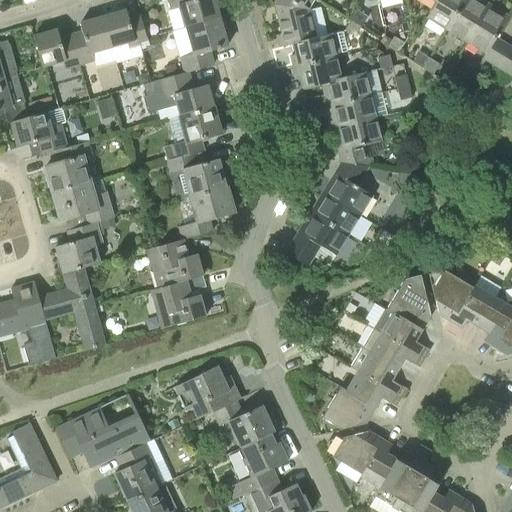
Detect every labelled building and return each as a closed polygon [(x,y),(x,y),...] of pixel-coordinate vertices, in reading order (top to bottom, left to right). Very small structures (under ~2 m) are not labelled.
[(186,30),(220,21),(213,0),(168,0),(171,11),(178,9),(183,28),(185,28),(186,30)] [(293,44),(316,38),(309,8),(315,0),(314,0),(277,0),(274,5),(282,34),(276,35),(279,47),(293,44)] [(426,19),(446,32),(465,0),(436,0),(436,2),(426,19)] [(465,0),(446,32),(466,44),(486,9),(477,4),(479,0),(465,0)] [(496,65),(508,46),(496,38),(509,17),(499,11),(496,15),(486,9),(466,44),(484,55),(482,58),(495,66),(496,65)] [(138,41),(147,39),(140,16),(128,19),(126,11),(103,17),(112,49),(128,44),(130,52),(140,49),(138,41)] [(351,21),(361,27),(367,18),(357,11),(351,21)] [(92,54),(112,49),(103,17),(80,24),(82,32),(71,35),(80,66),(94,62),(92,54)] [(184,73),(188,72),(213,65),(209,52),(227,46),(220,21),(186,30),(193,55),(179,58),(184,73)] [(344,31),(355,37),(361,27),(351,21),(344,31)] [(65,70),(80,66),(71,35),(60,39),(58,30),(34,37),(43,68),(63,63),(65,70)] [(293,67),(336,57),(331,34),(316,38),(293,44),(295,55),(290,56),(293,67)] [(387,47),(397,53),(403,43),(393,37),(387,47)] [(0,79),(16,75),(17,75),(8,41),(2,42),(0,43),(0,79)] [(511,47),(508,46),(496,65),(506,71),(511,60),(511,47)] [(413,63),(424,70),(430,59),(419,52),(413,63)] [(380,70),(392,67),(389,56),(377,58),(380,70)] [(327,84),(341,78),(336,57),(293,67),(295,79),(301,77),(304,89),(327,84)] [(424,70),(433,75),(439,65),(430,59),(424,70)] [(327,106),(371,95),(370,95),(382,92),(377,70),(341,78),(327,84),(329,94),(324,95),(327,106)] [(179,116),(213,107),(207,85),(193,89),(188,72),(184,73),(158,80),(145,84),(149,97),(146,98),(150,113),(176,106),(179,116)] [(0,125),(11,123),(26,118),(22,103),(24,103),(16,75),(0,79),(0,125)] [(397,90),(409,87),(406,75),(394,78),(397,90)] [(400,101),(412,98),(409,87),(397,90),(400,101)] [(338,127),(376,118),(371,95),(327,106),(330,117),(335,116),(338,127)] [(175,159),(195,154),(202,152),(199,139),(220,134),(213,107),(179,116),(177,117),(184,142),(171,145),(175,159)] [(53,152),(67,148),(60,124),(65,123),(61,108),(46,112),(26,118),(11,123),(18,148),(38,142),(41,155),(53,152)] [(341,163),(369,167),(364,145),(382,141),(376,118),(338,127),(340,138),(335,139),(341,163)] [(52,194),(92,183),(87,164),(94,162),(88,142),(67,148),(53,152),(56,164),(45,167),(52,194)] [(188,196),(225,186),(218,159),(198,165),(195,154),(175,159),(165,161),(175,201),(188,196)] [(327,196),(360,216),(373,196),(357,187),(369,167),(341,163),(328,183),(333,186),(327,196)] [(87,226),(97,223),(114,218),(107,192),(95,195),(92,183),(52,194),(60,221),(84,214),(87,226)] [(181,240),(183,240),(212,232),(208,220),(234,213),(227,186),(225,186),(188,196),(195,223),(178,228),(181,240)] [(349,236),(360,216),(327,196),(321,206),(316,203),(310,213),(349,236)] [(314,257),(320,247),(335,256),(336,256),(349,236),(310,213),(304,223),(309,225),(303,235),(298,232),(292,242),(314,257)] [(62,273),(84,268),(100,263),(95,245),(103,243),(97,223),(87,226),(67,231),(71,243),(55,247),(62,273)] [(377,240),(387,247),(393,237),(383,231),(377,240)] [(157,289),(186,281),(202,276),(196,254),(187,257),(183,240),(181,240),(146,250),(157,289)] [(285,254),(289,256),(307,267),(314,257),(292,242),(285,254)] [(85,351),(106,345),(84,268),(62,273),(67,290),(38,298),(45,322),(74,313),(85,351)] [(438,314),(445,318),(453,305),(461,309),(473,288),(444,271),(428,275),(438,314)] [(421,331),(431,315),(420,276),(405,280),(386,311),(421,331)] [(160,329),(205,317),(199,295),(190,297),(186,281),(157,289),(150,291),(160,329)] [(29,366),(55,359),(45,324),(46,324),(45,322),(38,298),(34,283),(20,286),(25,301),(0,308),(0,337),(28,329),(32,343),(23,345),(29,366)] [(467,320),(478,326),(495,297),(474,285),(473,288),(461,309),(453,305),(445,318),(462,328),(467,320)] [(483,341),(500,351),(508,338),(500,333),(511,315),(511,307),(495,297),(478,326),(488,333),(483,341)] [(421,331),(386,311),(375,305),(369,316),(371,317),(366,325),(372,328),(381,333),(424,359),(430,350),(415,341),(421,331)] [(507,355),(511,354),(511,315),(500,333),(508,338),(500,351),(507,355)] [(419,367),(424,359),(381,333),(372,328),(361,347),(370,352),(398,369),(405,359),(419,367)] [(357,372),(401,398),(406,390),(392,380),(398,369),(370,352),(361,347),(350,368),(357,372)] [(305,362),(301,367),(305,371),(308,373),(314,366),(307,360),(305,362)] [(213,412),(236,402),(241,399),(233,382),(226,386),(217,366),(200,374),(200,375),(174,387),(186,412),(192,409),(197,420),(213,412)] [(395,407),(401,398),(357,372),(346,391),(341,387),(339,389),(374,410),(381,398),(395,407)] [(325,434),(365,424),(374,410),(339,389),(322,418),(325,434)] [(119,456),(146,443),(150,441),(128,394),(125,396),(134,415),(108,427),(100,408),(56,428),(70,459),(83,453),(90,469),(119,456)] [(241,448),(270,434),(274,433),(262,406),(242,415),(236,402),(213,412),(219,426),(227,421),(240,448),(241,448)] [(0,508),(56,481),(29,424),(12,432),(14,436),(8,439),(21,468),(0,478),(0,508)] [(332,457),(361,474),(382,440),(368,431),(329,442),(332,457)] [(244,495),(269,483),(264,472),(287,462),(279,443),(275,444),(270,434),(241,448),(245,458),(242,459),(250,477),(228,487),(233,499),(244,495)] [(360,477),(379,488),(396,460),(386,454),(392,445),(382,440),(361,474),(360,477)] [(127,501),(164,483),(146,443),(119,456),(125,468),(114,473),(127,501)] [(376,498),(395,510),(423,464),(430,452),(419,445),(406,466),(396,460),(379,488),(380,489),(376,498)] [(395,510),(399,511),(420,511),(432,492),(442,475),(423,464),(395,510)] [(174,511),(177,511),(164,483),(127,501),(132,511),(174,511)] [(310,511),(303,495),(301,496),(296,484),(274,494),(269,483),(244,495),(251,511),(310,511)] [(448,511),(458,496),(448,490),(443,499),(432,492),(420,511),(448,511)] [(511,511),(511,492),(511,493),(502,509),(506,511),(511,511)] [(473,511),(472,504),(458,496),(448,511),(473,511)]
